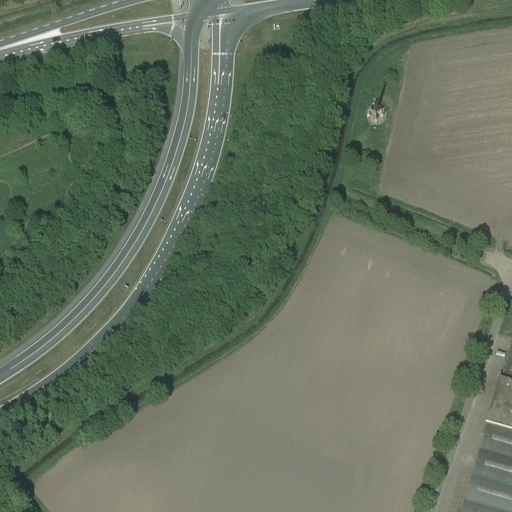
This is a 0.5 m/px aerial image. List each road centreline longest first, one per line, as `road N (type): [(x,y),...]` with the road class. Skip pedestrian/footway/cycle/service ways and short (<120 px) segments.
road 1 (motorway): [(0,410),(76,358),(135,298),(178,231),(211,143)]
road 2 (motorway): [(179,147),(145,225),(101,290),(63,330),(0,375)]
road 3 (unclassified): [(430,511),(511,281)]
road 4 (track): [(490,258),(342,189)]
road 5 (secondary): [(0,49),(145,23)]
road 6 (secondary): [(138,0),(0,49)]
road 7 (primary): [(211,143),(221,14)]
